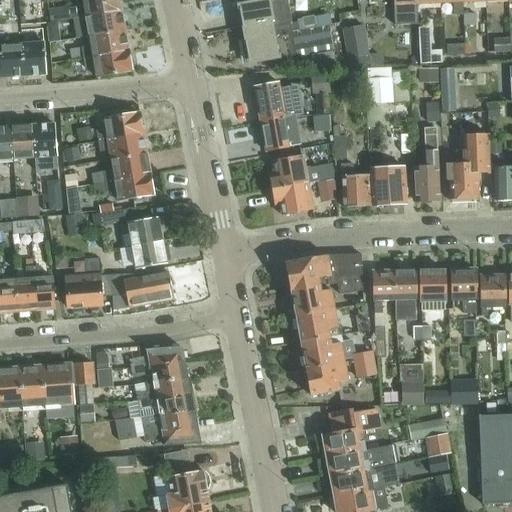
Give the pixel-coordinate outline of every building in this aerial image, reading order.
[(82,0),(84,8),(68,10),(70,21),(76,20),(122,12),(119,0),(82,0)] [(284,0),(276,0),(239,7),(243,28),(244,28),(274,22),(288,20),(284,0)] [(416,0),(393,0),(395,30),(418,29),(417,6),(416,0)] [(463,4),(462,0),(439,0),(440,5),(454,4),(454,16),(463,16),(463,4)] [(122,12),(76,20),(79,40),(89,38),(125,32),(122,12)] [(246,41),(243,41),(247,65),(278,60),(279,64),(297,61),(297,59),(312,56),(312,58),(314,69),(335,65),(328,27),(331,26),(330,20),(329,15),(314,18),(314,17),(297,20),(298,24),(293,25),(292,19),(288,20),(274,22),(244,28),(246,41)] [(476,26),(475,15),(463,16),(464,27),(476,26)] [(61,24),(51,25),(52,35),(62,34),(61,24)] [(363,28),(343,32),(351,70),(364,70),(382,69),(382,64),(378,60),(368,60),(363,28)] [(129,52),(125,32),(89,38),(91,48),(82,49),(84,60),(129,52)] [(509,55),(509,41),(493,42),(494,56),(509,55)] [(46,76),(44,44),(22,45),(25,78),(46,76)] [(25,78),(22,45),(0,46),(0,47),(2,79),(25,78)] [(465,56),(465,45),(447,46),(447,57),(465,56)] [(82,49),(71,51),(73,62),(84,60),(82,49)] [(132,72),(129,52),(84,60),(85,70),(95,68),(97,79),(132,72)] [(409,103),(406,72),(392,73),(394,104),(409,103)] [(436,86),(435,72),(418,72),(418,87),(436,86)] [(453,73),(440,73),(442,116),(455,115),(453,73)] [(327,88),(327,74),(311,75),(312,88),(327,88)] [(285,117),(279,84),(254,89),(260,122),(285,117)] [(330,115),(329,95),(317,96),(317,115),(330,115)] [(439,123),(438,105),(428,105),(429,123),(439,123)] [(487,107),(487,114),(488,120),(500,119),(500,107),(487,107)] [(143,136),(140,114),(104,121),(106,131),(97,133),(99,143),(143,136)] [(488,144),(488,120),(487,114),(477,114),(478,136),(463,136),(464,165),(446,166),(446,182),(450,182),(450,202),(452,202),(452,204),(477,203),(477,201),(479,201),(478,175),(489,174),(489,156),(488,144)] [(300,146),(294,116),(285,117),(260,122),(266,153),(300,146)] [(331,133),(329,117),(313,118),(315,134),(331,133)] [(57,158),(55,125),(33,127),(35,159),(57,158)] [(35,159),(33,127),(12,128),(14,161),(35,159)] [(0,161),(14,161),(12,128),(0,129),(0,161)] [(93,141),(90,128),(76,131),(79,144),(93,141)] [(440,202),(436,130),(425,130),(427,168),(414,168),(416,203),(419,203),(422,205),(427,205),(429,202),(440,202)] [(147,156),(143,136),(99,143),(100,153),(109,152),(111,162),(147,156)] [(340,138),(334,138),(335,161),(346,161),(346,138),(340,138)] [(97,154),(95,144),(79,147),(81,157),(97,154)] [(501,144),(488,144),(489,156),(502,156),(501,144)] [(150,176),(147,156),(111,162),(113,171),(104,173),(106,183),(150,176)] [(308,185),(303,158),(272,164),(274,175),(270,176),(273,192),(308,185)] [(372,207),(371,176),(354,177),(353,165),(341,166),(343,209),(372,207)] [(511,202),(511,168),(494,169),(496,203),(511,202)] [(407,205),(405,169),(370,171),(371,176),(372,207),(407,205)] [(76,175),(65,177),(66,188),(77,187),(76,175)] [(154,196),(150,176),(106,183),(107,193),(116,192),(118,202),(154,196)] [(335,196),(334,180),(321,183),(323,198),(335,196)] [(313,211),(308,185),(273,192),(276,206),(280,206),(282,217),(313,211)] [(77,188),(66,190),(68,214),(81,214),(77,188)] [(40,217),(38,199),(38,197),(17,199),(18,219),(40,217)] [(17,218),(16,201),(15,200),(0,201),(0,217),(0,220),(17,218)] [(112,205),(99,207),(101,216),(113,213),(112,205)] [(138,220),(136,209),(113,213),(101,216),(103,226),(138,220)] [(86,237),(81,215),(66,218),(71,240),(86,237)] [(163,242),(159,220),(128,226),(132,248),(163,242)] [(44,221),(30,222),(31,236),(45,234),(44,221)] [(31,236),(30,222),(13,224),(15,237),(17,236),(17,243),(32,242),(31,236)] [(0,232),(12,232),(11,224),(0,224),(0,232)] [(167,264),(163,242),(132,248),(136,270),(167,264)] [(291,263),(287,269),(292,294),(320,289),(338,285),(340,297),(363,292),(362,281),(361,256),(328,257),(291,263)] [(68,258),(56,259),(57,271),(69,270),(68,258)] [(37,312),(34,268),(27,269),(27,280),(16,281),(18,313),(37,312)] [(56,311),(53,278),(41,279),(40,268),(34,268),(37,312),(56,311)] [(0,314),(18,313),(16,281),(4,282),(3,271),(0,270),(0,314)] [(476,314),(475,270),(452,271),(453,303),(463,303),(464,315),(476,314)] [(445,311),(444,271),(421,271),(422,312),(445,311)] [(394,302),(394,272),(374,273),(375,315),(375,329),(385,329),(385,310),(383,310),(382,302),(394,302)] [(417,322),(415,272),(394,272),(394,302),(395,302),(395,322),(417,322)] [(174,301),(169,274),(124,282),(129,310),(174,301)] [(102,298),(100,277),(100,276),(66,278),(68,309),(102,307),(102,298)] [(123,297),(122,283),(122,276),(100,277),(102,298),(123,297)] [(505,309),(504,276),(481,277),(482,317),(487,317),(487,310),(505,309)] [(334,310),(331,292),(321,294),(320,289),(292,294),(296,317),(334,310)] [(340,337),(334,310),(296,317),(301,344),(330,339),(340,337)] [(422,328),(414,328),(414,342),(423,342),(422,328)] [(432,328),(422,328),(423,342),(432,341),(432,328)] [(386,352),(385,329),(375,329),(375,337),(375,357),(376,359),(386,359),(386,352)] [(506,353),(505,333),(497,333),(497,354),(506,353)] [(344,358),(341,344),(331,346),(330,339),(301,344),(306,370),(345,363),(344,358)] [(486,353),(485,342),(477,342),(478,353),(486,353)] [(185,364),(182,349),(146,352),(148,358),(130,362),(132,371),(149,367),(185,364)] [(108,370),(107,357),(97,357),(99,371),(108,370)] [(348,382),(345,363),(306,370),(311,397),(340,392),(338,384),(348,382)] [(94,386),(93,364),(75,365),(76,387),(94,386)] [(188,380),(185,364),(149,367),(132,371),(133,379),(151,375),(152,383),(188,380)] [(74,405),(71,366),(45,367),(47,407),(74,405)] [(47,407),(45,367),(20,369),(22,409),(47,407)] [(0,410),(22,409),(20,369),(0,370),(0,410)] [(192,396),(189,380),(188,380),(152,383),(145,384),(146,392),(136,394),(138,403),(155,400),(192,396)] [(479,380),(454,380),(454,390),(425,390),(425,380),(403,380),(404,404),(479,404),(479,380)] [(94,403),(93,387),(79,388),(81,404),(94,403)] [(196,413),(192,396),(155,400),(138,403),(140,412),(157,408),(159,417),(194,414),(196,413)] [(494,410),(506,410),(506,401),(494,401),(494,410)] [(96,422),(95,407),(80,408),(81,422),(96,422)] [(365,452),(362,432),(380,428),(376,411),(353,416),(353,412),(329,417),(332,436),(324,437),(325,439),(323,441),(325,450),(327,452),(328,456),(332,456),(334,458),(343,456),(343,452),(352,450),(353,454),(365,452)] [(197,429),(194,414),(159,417),(160,423),(142,426),(144,435),(161,432),(197,429)] [(511,417),(481,419),(481,415),(479,415),(483,506),(511,504),(511,417)] [(133,420),(115,422),(118,438),(119,442),(137,439),(136,435),(133,420)] [(441,434),(439,420),(419,424),(421,438),(441,434)] [(200,444),(197,429),(161,432),(144,435),(146,444),(164,441),(165,447),(200,444)] [(79,454),(78,436),(60,437),(62,455),(79,454)] [(423,441),(424,444),(427,460),(449,456),(446,437),(423,441)] [(22,447),(7,449),(8,462),(23,460),(22,447)] [(394,447),(365,452),(369,472),(397,466),(394,447)] [(44,448),(27,449),(28,462),(45,461),(44,448)] [(369,472),(365,452),(353,454),(352,450),(343,452),(343,456),(334,458),(332,456),(328,456),(328,458),(327,461),(328,469),(331,471),(332,476),(335,476),(338,478),(347,476),(346,472),(356,470),(357,474),(369,472)] [(136,469),(135,458),(106,460),(106,471),(136,469)] [(447,471),(445,458),(428,462),(430,473),(447,471)] [(94,477),(92,465),(80,467),(82,475),(87,478),(94,477)] [(332,478),(330,480),(332,488),(334,490),(335,495),(339,495),(341,497),(350,495),(350,492),(360,490),(360,493),(384,488),(401,485),(397,466),(369,472),(357,474),(356,470),(346,472),(347,476),(338,478),(335,476),(332,476),(332,478)] [(209,504),(207,491),(208,491),(210,485),(209,478),(205,473),(168,480),(171,496),(167,497),(169,511),(209,504)] [(437,511),(455,509),(452,496),(454,495),(450,476),(435,479),(439,497),(432,498),(434,511),(437,511)] [(71,511),(67,486),(53,489),(0,498),(0,511),(71,511)] [(370,511),(388,509),(384,489),(360,493),(360,490),(350,492),(350,495),(341,497),(339,495),(335,495),(336,497),(334,499),(336,508),(338,509),(338,511),(370,511)]
